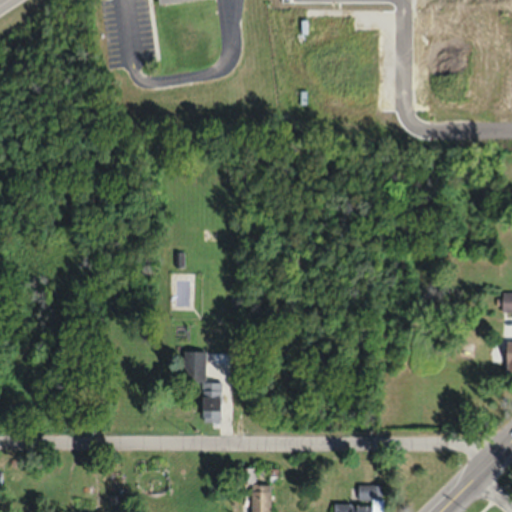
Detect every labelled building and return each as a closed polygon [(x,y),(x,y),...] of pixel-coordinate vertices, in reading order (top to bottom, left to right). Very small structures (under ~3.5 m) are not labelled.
[(511,290),(502,291),(502,311),(511,311),(511,290)] [(182,378),(205,378),(205,350),(182,350),(182,378)] [(220,421),(220,381),(202,381),(202,421),(220,421)] [(163,472),(148,473),(150,492),(165,491),(163,472)] [(249,511),(269,511),(269,483),(249,483),(249,511)] [(381,511),(381,483),(350,484),(350,499),(332,499),(332,511),(381,511)]
